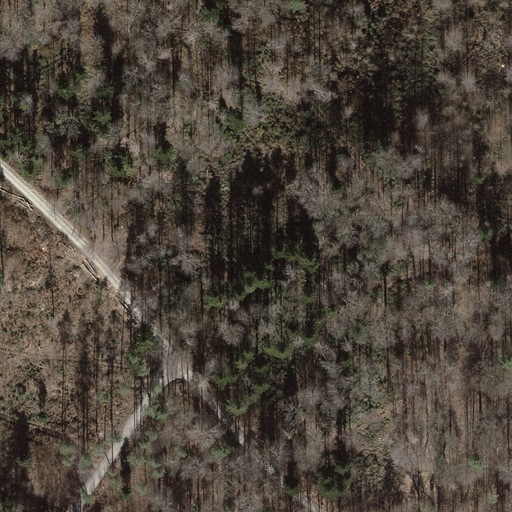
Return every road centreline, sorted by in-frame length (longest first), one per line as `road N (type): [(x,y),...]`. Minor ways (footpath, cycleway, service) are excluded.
road 1 (track): [(0,166),(103,264),(177,358)]
road 2 (track): [(177,358),(265,463),(319,511)]
road 3 (track): [(177,358),(75,511)]
road 4 (track): [(249,444),(320,347),(339,292)]
